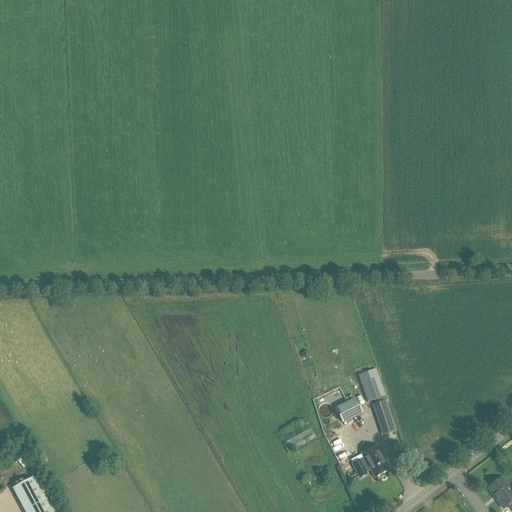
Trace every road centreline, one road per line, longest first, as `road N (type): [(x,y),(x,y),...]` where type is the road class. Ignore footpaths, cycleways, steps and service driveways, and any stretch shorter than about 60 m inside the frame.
road 1 (unclassified): [(0,291),(511,272)]
road 2 (unclassified): [(402,511),(511,429)]
